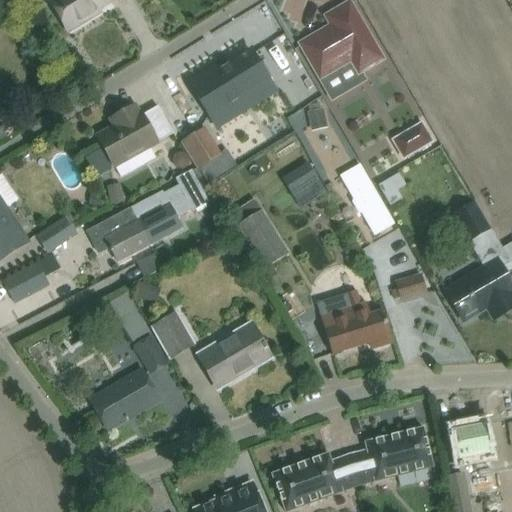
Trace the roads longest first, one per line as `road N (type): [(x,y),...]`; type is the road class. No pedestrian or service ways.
road 1 (residential): [(511,377),(410,380),(341,396),(110,477),(88,471),(0,354)]
road 2 (residential): [(0,154),(261,0)]
